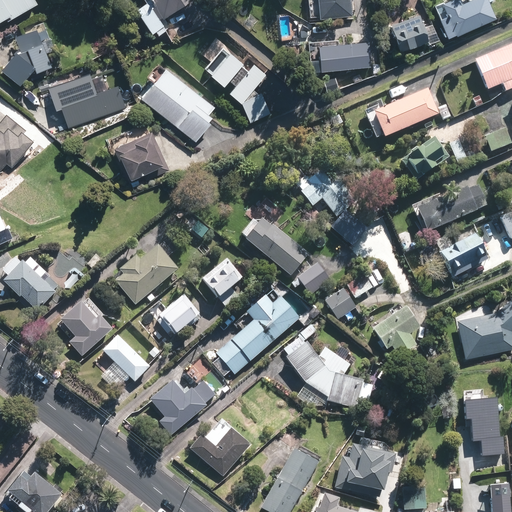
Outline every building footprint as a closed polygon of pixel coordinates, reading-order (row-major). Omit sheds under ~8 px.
[(0,0),(0,23),(34,4),(32,0),(0,0)] [(142,0),(146,5),(135,12),(147,32),(151,30),(154,35),(162,30),(155,21),(187,0),(142,0)] [(346,0),(315,0),(318,17),(348,13),(346,0)] [(448,18),(439,21),(447,38),(493,18),(484,0),(473,0),(459,7),(455,0),(447,0),(441,3),(448,18)] [(417,17),(389,27),(398,50),(425,41),(417,17)] [(431,26),(423,28),(428,43),(436,41),(431,26)] [(18,48),(1,70),(17,83),(24,73),(46,65),(32,32),(15,39),(19,49),(18,48)] [(102,37),(89,43),(95,55),(107,49),(102,37)] [(364,43),(315,48),(317,70),(366,65),(364,43)] [(511,84),(511,43),(474,60),(485,85),(501,79),(505,88),(511,84)] [(238,102),(249,121),(267,113),(259,97),(248,88),(254,82),(261,74),(250,67),(247,71),(221,50),(205,69),(220,82),(224,77),(235,86),(228,93),(238,102)] [(392,58),(381,62),(384,70),(396,65),(392,58)] [(211,107),(164,70),(141,98),(191,139),(209,117),(205,115),(211,107)] [(88,78),(52,90),(58,107),(62,106),(69,126),(122,108),(115,90),(94,97),(88,78)] [(425,88),(372,111),(382,133),(434,111),(425,88)] [(430,94),(437,111),(443,108),(437,91),(430,94)] [(481,95),(471,99),(475,109),(485,105),(481,95)] [(345,125),(341,114),(329,119),(333,130),(345,125)] [(33,138),(6,117),(0,124),(0,167),(1,168),(6,160),(12,165),(33,138)] [(503,127),(484,135),(490,149),(508,141),(503,127)] [(52,141),(43,132),(35,140),(44,149),(52,141)] [(147,134),(113,150),(129,182),(137,178),(139,183),(164,171),(147,134)] [(431,137),(401,159),(415,178),(445,156),(431,137)] [(457,141),(447,145),(454,161),(464,157),(457,141)] [(336,214),(348,203),(339,192),(341,190),(334,181),(330,184),(319,171),(311,178),(313,180),(301,190),(311,202),(320,195),(336,214)] [(464,186),(416,206),(425,228),(469,209),(467,207),(482,200),(476,185),(466,190),(464,186)] [(511,209),(500,216),(509,235),(511,233),(511,209)] [(344,213),(332,227),(352,244),(364,230),(344,213)] [(259,217),(243,236),(281,266),(297,247),(259,217)] [(41,223),(33,227),(37,235),(45,232),(41,223)] [(471,233),(439,250),(452,274),(484,257),(471,233)] [(124,272),(115,279),(134,301),(173,268),(154,245),(136,260),(133,256),(120,267),(124,272)] [(8,271),(0,280),(16,294),(17,293),(34,308),(35,308),(54,287),(45,278),(42,281),(14,257),(4,268),(8,271)] [(222,260),(202,277),(216,294),(237,277),(222,260)] [(307,262),(295,270),(309,291),(325,279),(315,265),(312,268),(307,262)] [(362,275),(347,284),(354,296),(369,287),(362,275)] [(63,280),(59,285),(66,291),(71,286),(63,280)] [(228,289),(218,298),(226,307),(236,298),(228,289)] [(341,291),(326,301),(336,315),(350,306),(341,291)] [(176,295),(157,314),(176,332),(195,314),(176,295)] [(254,321),(217,352),(233,370),(295,317),(279,299),(271,306),(263,297),(246,312),(254,321)] [(511,304),(509,302),(496,313),(457,322),(464,357),(511,347),(508,331),(511,327),(511,304)] [(78,304),(60,320),(74,336),(69,341),(80,353),(106,330),(94,317),(92,319),(78,304)] [(400,307),(371,327),(382,345),(389,340),(396,352),(411,342),(404,331),(412,325),(400,307)] [(299,334),(304,340),(316,331),(311,325),(299,334)] [(115,336),(102,349),(131,378),(144,365),(115,336)] [(322,350),(316,359),(300,339),(299,338),(282,351),(303,380),(305,381),(297,395),(317,407),(325,394),(327,396),(326,399),(352,406),(359,381),(336,374),(343,363),(322,350)] [(169,381),(148,398),(164,416),(158,421),(168,432),(202,404),(201,402),(210,394),(201,383),(190,393),(187,389),(181,395),(169,381)] [(198,435),(188,447),(220,473),(245,444),(227,429),(212,447),(198,435)] [(396,451),(351,442),(349,456),(341,454),(335,486),(379,495),(380,487),(383,488),(386,469),(392,470),(396,451)] [(290,448),(260,506),(271,511),(286,511),(313,460),(290,448)] [(41,511),(57,494),(31,472),(24,481),(15,474),(1,492),(26,511),(41,511)] [(481,476),(464,477),(465,498),(482,497),(481,476)] [(424,484),(402,485),(403,506),(425,505),(424,484)] [(333,496),(320,493),(315,511),(352,511),(330,506),(333,496)] [(488,511),(506,511),(505,497),(487,499),(488,511)]
